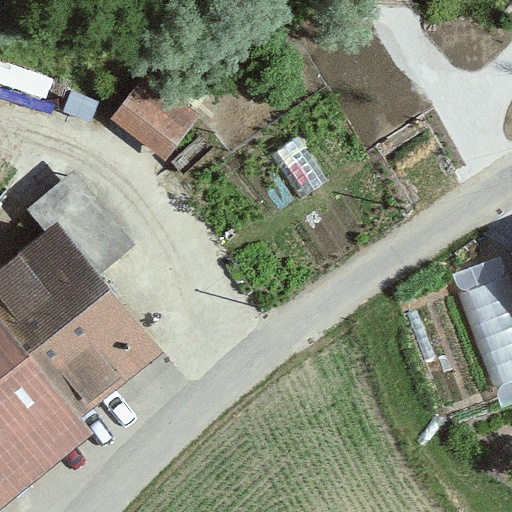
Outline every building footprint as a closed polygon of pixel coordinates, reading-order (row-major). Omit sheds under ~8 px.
[(371,30),(315,61),(355,134),(411,104),(371,30)] [(146,60),(109,104),(163,150),(200,106),(146,60)] [(49,217),(0,255),(0,315),(70,402),(148,339),(49,217)] [(460,260),(501,392),(511,388),(511,272),(504,247),(460,260)] [(0,481),(83,413),(70,402),(0,315),(0,481)]
